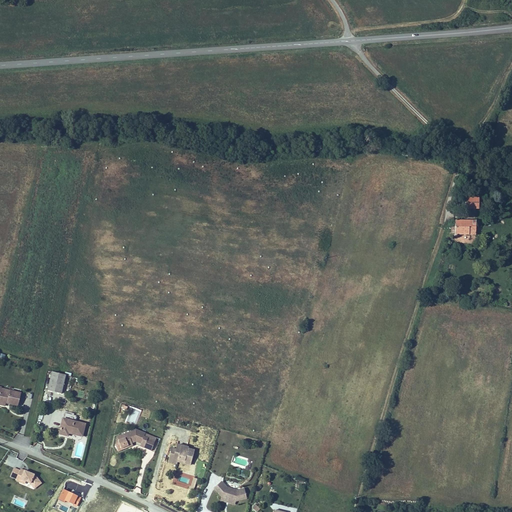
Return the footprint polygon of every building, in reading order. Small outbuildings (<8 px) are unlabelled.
[(476,221),(455,221),(455,226),(452,226),(451,232),(455,232),(455,235),(476,235),(476,221)] [(52,372),(48,391),(61,394),(66,375),(65,375),(52,372)] [(0,404),(5,406),(6,403),(6,401),(9,402),(8,403),(18,406),(21,393),(1,388),(0,391),(0,404)] [(85,424),(63,419),(59,434),(66,436),(67,431),(77,433),(77,435),(82,436),(85,424)] [(136,429),(124,435),(126,439),(120,441),(119,439),(117,440),(116,446),(118,451),(133,444),(133,443),(136,442),(141,444),(142,443),(146,444),(144,448),(152,451),(155,441),(144,437),(146,434),(136,429)] [(118,451),(118,452),(134,446),(133,444),(118,451)] [(171,452),(169,458),(178,461),(177,462),(178,462),(184,463),(185,460),(191,461),(194,451),(188,449),(188,448),(177,445),(176,450),(175,453),(171,452)] [(30,483),(34,488),(41,483),(36,476),(34,475),(34,474),(21,469),(20,470),(14,468),(11,476),(17,479),(16,480),(25,484),(26,481),(30,483)] [(214,490),(221,498),(235,502),(245,500),(243,491),(236,493),(226,490),(221,484),(214,490)] [(235,502),(221,498),(220,501),(234,506),(235,502)]
